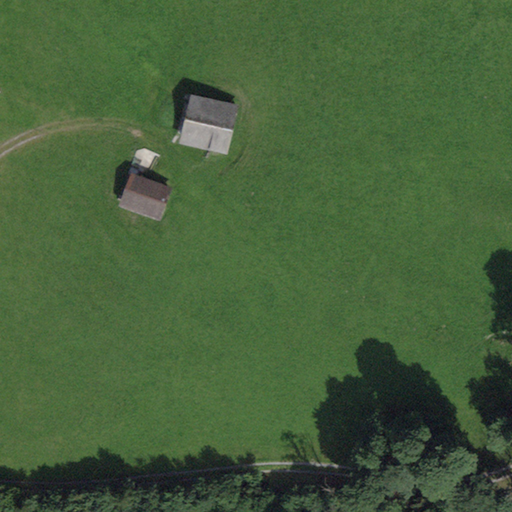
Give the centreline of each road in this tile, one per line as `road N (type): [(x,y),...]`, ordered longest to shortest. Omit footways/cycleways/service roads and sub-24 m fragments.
road 1 (track): [(0,485),(73,489),(283,467),(459,486),(511,472)]
road 2 (track): [(0,154),(33,134),(96,125),(137,135),(186,163)]
